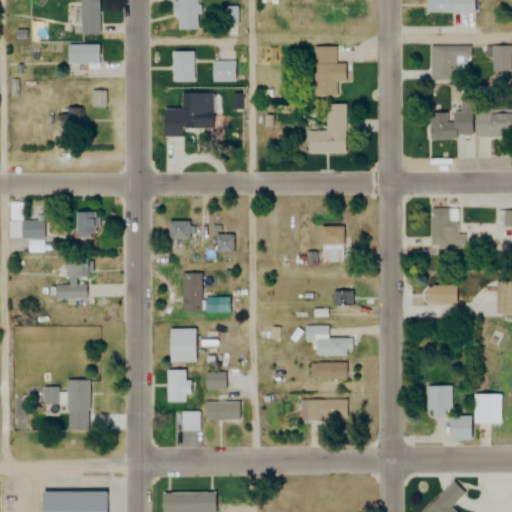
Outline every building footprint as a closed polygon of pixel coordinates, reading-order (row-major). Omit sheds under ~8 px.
[(77,0),(77,33),(96,33),(96,0),(77,0)] [(195,0),(174,0),(175,2),(170,2),(170,15),(175,15),(175,30),(196,30),(195,0)] [(424,0),(425,13),(472,13),(472,0),(424,0)] [(96,45),(64,45),(64,63),(96,63),(96,45)] [(312,96),(335,96),(335,83),(343,83),(343,63),(334,63),(334,46),(312,46),(312,96)] [(455,81),(455,57),(466,57),(466,46),(429,46),(429,81),(455,81)] [(492,71),(509,71),(509,46),(492,46),(492,71)] [(170,51),(170,82),(191,82),(191,51),(170,51)] [(233,61),(209,61),(209,82),(233,82),(233,61)] [(105,106),(105,92),(90,92),(90,107),(105,106)] [(210,93),(180,93),(180,109),(160,109),(160,136),(210,136),(210,93)] [(304,154),(343,154),(343,105),(324,105),(324,132),(304,132),(304,154)] [(81,108),(63,109),(64,116),(57,116),(57,131),(82,130),(81,108)] [(474,136),(511,135),(511,109),(474,109),(474,136)] [(428,138),(471,138),(471,111),(428,111),(428,138)] [(511,211),(497,211),(497,226),(511,226),(511,211)] [(73,240),(95,240),(95,212),(73,212),(73,240)] [(453,218),(429,218),(429,245),(453,245),(453,218)] [(17,239),(43,239),(43,221),(17,221),(17,239)] [(166,239),(188,239),(188,222),(166,222),(166,239)] [(320,263),(341,263),(341,227),(320,227),(320,263)] [(214,252),(230,252),(230,236),(214,236),(214,252)] [(83,299),(83,278),(88,278),(87,258),(62,258),(63,285),(52,286),(53,300),(83,299)] [(199,272),(199,313),(181,312),(181,271),(199,272)] [(511,281),(511,313),(494,313),(494,281),(511,281)] [(428,305),(456,305),(456,286),(428,286),(428,305)] [(332,307),(353,307),(353,291),(332,291),(332,307)] [(327,326),(303,326),(303,341),(313,341),(313,356),(350,356),(350,339),(327,338),(327,326)] [(193,329),(192,361),(168,360),(168,329),(193,329)] [(309,380),(347,380),(347,363),(309,363),(309,380)] [(164,403),(186,403),(186,370),(164,370),(164,403)] [(225,372),(203,372),(203,390),(225,390),(225,372)] [(64,409),(64,380),(87,380),(86,409),(64,409)] [(42,386),(56,386),(56,403),(42,403),(42,386)] [(425,415),(446,414),(447,441),(472,440),(472,416),(451,416),(451,386),(425,386),(425,415)] [(511,411),(511,396),(480,396),(480,411),(511,411)] [(345,400),(345,419),(306,419),(306,399),(345,400)] [(203,403),(236,402),(237,418),(203,419),(203,403)] [(180,431),(199,431),(199,411),(180,411),(180,431)] [(421,511),(455,511),(450,507),(463,494),(452,482),(421,511)] [(37,511),(37,492),(101,492),(101,511),(37,511)]
